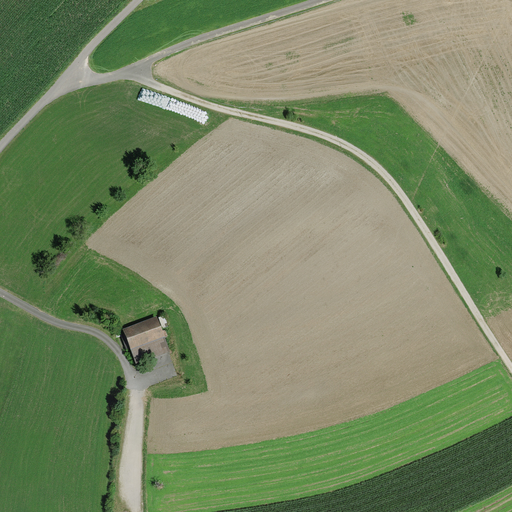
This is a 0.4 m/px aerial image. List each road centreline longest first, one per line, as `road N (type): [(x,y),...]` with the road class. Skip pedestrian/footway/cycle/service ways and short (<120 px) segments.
road 1 (track): [(131,68),(156,85),(345,145),(386,175),(511,371)]
road 2 (track): [(62,82),(103,78),(323,0)]
road 3 (track): [(0,292),(112,344),(137,385),(133,445)]
road 4 (track): [(133,0),(0,146)]
